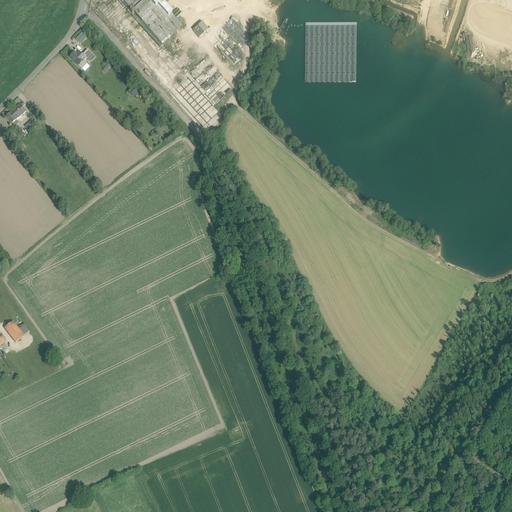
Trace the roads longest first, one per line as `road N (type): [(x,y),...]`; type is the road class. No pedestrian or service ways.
road 1 (track): [(231,100),(377,228),(480,280),(511,272)]
road 2 (unclassified): [(0,108),(75,30),(86,0)]
road 3 (track): [(229,0),(245,30),(247,59),(216,123)]
road 4 (track): [(216,123),(134,33)]
